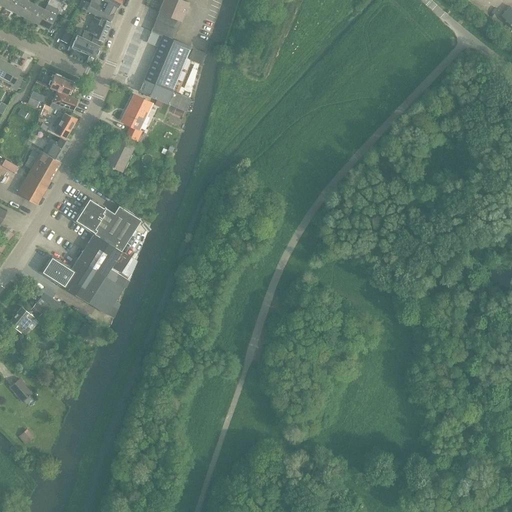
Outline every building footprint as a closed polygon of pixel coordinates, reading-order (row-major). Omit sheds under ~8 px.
[(8,0),(5,7),(16,13),(22,0),(8,0)] [(26,0),(22,0),(16,13),(27,19),(34,4),(26,0)] [(82,0),(80,6),(101,18),(111,23),(118,8),(122,0),(91,0),(90,3),(83,0),(82,0)] [(158,47),(139,91),(185,111),(190,99),(171,91),(190,47),(172,40),(180,20),(187,3),(180,0),(163,0),(159,12),(152,31),(151,32),(147,43),(158,47)] [(34,4),(27,19),(38,24),(45,10),(34,4)] [(511,5),(502,14),(511,23),(511,5)] [(45,10),(38,24),(49,30),(56,16),(45,10)] [(84,31),(81,37),(99,46),(101,40),(103,41),(111,23),(101,18),(100,21),(95,18),(89,33),(84,31)] [(66,29),(61,40),(66,43),(72,32),(66,29)] [(72,48),(80,52),(96,58),(101,46),(99,46),(81,37),(80,36),(77,35),(72,48)] [(0,78),(2,80),(9,65),(0,59),(0,78)] [(9,65),(2,80),(12,85),(11,88),(16,91),(18,87),(22,81),(22,80),(17,77),(20,71),(9,65)] [(71,87),(73,82),(61,77),(62,76),(56,73),(50,87),(68,95),(68,94),(70,95),(73,88),(71,87)] [(44,103),(46,97),(33,92),(31,97),(44,103)] [(60,105),(73,111),(78,100),(57,92),(51,107),(58,110),(60,105)] [(121,122),(129,126),(125,136),(138,141),(143,131),(139,130),(152,104),(134,95),(121,122)] [(17,115),(24,119),(28,114),(20,110),(17,115)] [(66,139),(77,119),(65,114),(64,115),(59,111),(56,115),(59,117),(54,125),(55,126),(54,128),(56,129),(54,132),(66,139)] [(17,193),(37,205),(61,162),(59,161),(64,154),(70,143),(61,138),(57,144),(51,139),(47,145),(43,152),(41,151),(39,154),(32,150),(28,157),(30,158),(25,165),(31,169),(17,193)] [(121,172),(134,147),(117,139),(105,165),(114,169),(114,168),(121,172)] [(5,159),(1,165),(14,172),(17,166),(5,159)] [(94,234),(77,260),(123,289),(124,287),(123,286),(126,280),(128,281),(136,260),(130,257),(121,251),(140,220),(118,207),(113,214),(88,198),(74,222),(94,234)] [(107,315),(123,289),(77,260),(72,269),(54,258),(50,259),(41,273),(62,286),(107,315)] [(25,327),(33,318),(34,320),(38,316),(43,310),(44,311),(49,305),(40,298),(31,310),(28,312),(21,307),(9,322),(21,332),(22,332),(25,334),(28,330),(25,327)] [(85,322),(78,331),(88,338),(94,329),(85,322)] [(19,379),(10,387),(22,401),(31,393),(19,379)] [(27,430),(19,437),(25,444),(33,438),(27,430)]
